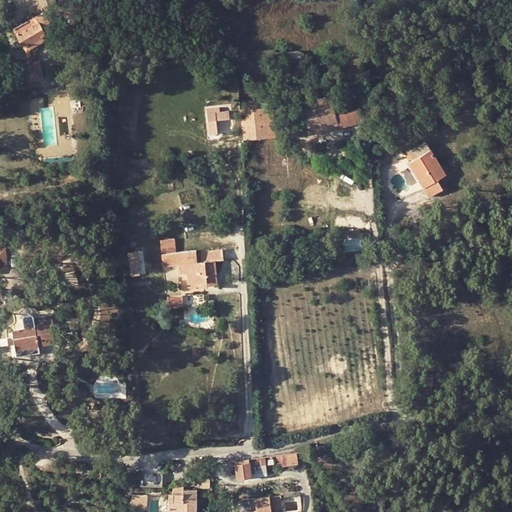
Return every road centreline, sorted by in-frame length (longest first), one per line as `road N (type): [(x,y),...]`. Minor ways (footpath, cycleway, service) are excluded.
road 1 (unclassified): [(64,456),(298,439),(511,381)]
road 2 (unknown): [(245,289),(246,446)]
